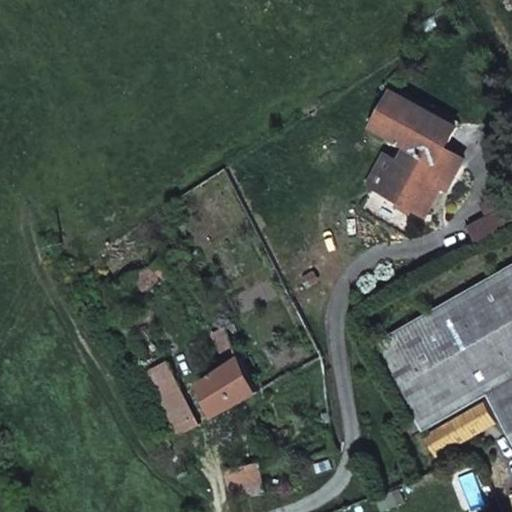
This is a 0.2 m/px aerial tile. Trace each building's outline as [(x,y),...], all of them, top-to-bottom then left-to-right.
[(402,170),(383,200),(426,226),(443,196),(438,193),(444,181),(455,188),(467,170),(448,158),(460,138),(392,101),(373,134),(410,156),(402,170)] [(376,195),(383,200),(402,170),(394,166),(376,195)] [(438,193),(443,196),(448,199),(455,188),(444,181),(438,193)] [(172,197),(156,205),(162,215),(177,207),(172,197)] [(484,215),(491,229),(510,220),(503,205),(484,215)] [(491,229),(474,237),(481,252),(511,236),(511,218),(510,220),(491,229)] [(511,275),(371,344),(407,420),(476,390),(511,465),(511,275)] [(161,359),(143,367),(175,428),(193,420),(161,359)] [(193,381),(207,413),(252,391),(237,359),(193,381)] [(222,468),(231,497),(258,491),(250,463),(222,468)]
